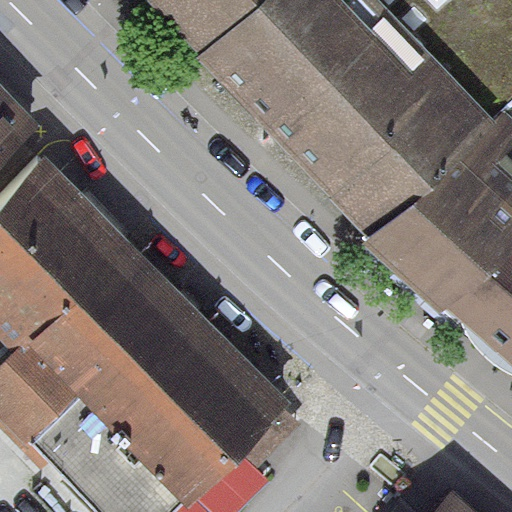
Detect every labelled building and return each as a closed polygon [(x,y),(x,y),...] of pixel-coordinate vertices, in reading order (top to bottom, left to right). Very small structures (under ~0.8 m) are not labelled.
[(511,0),(155,0),(359,214),(470,114),(511,76),(511,0)] [(511,151),(470,114),(359,214),(511,351),(511,151)] [(0,152),(18,135),(0,116),(0,152)] [(0,332),(10,343),(121,238),(34,146),(0,177),(0,332)] [(0,408),(98,511),(160,511),(277,403),(121,238),(10,343),(0,351),(0,408)] [(511,511),(511,510),(457,466),(417,511),(511,511)]
